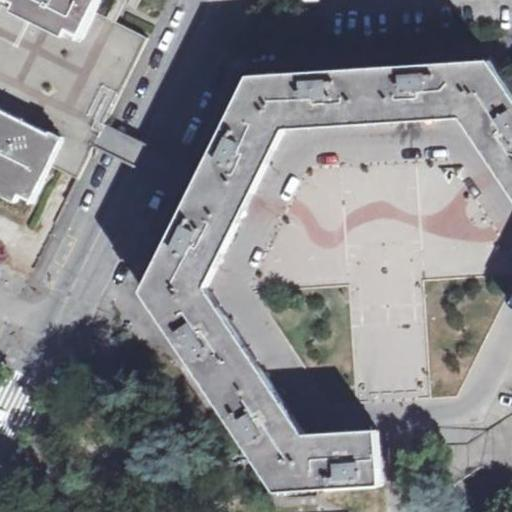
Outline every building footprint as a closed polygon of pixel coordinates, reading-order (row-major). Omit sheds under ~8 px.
[(116,23),(97,14),(88,34),(75,28),(71,35),(58,28),(61,21),(49,15),(38,9),(34,17),(18,10),(22,1),(19,0),(0,0),(0,104),(27,118),(67,138),(53,167),(78,180),(97,147),(100,141),(107,127),(150,41),(116,23)] [(19,0),(22,1),(18,10),(34,17),(38,9),(49,15),(61,21),(58,28),(71,35),(75,28),(88,34),(97,14),(104,0),(19,0)] [(511,86),(494,60),(253,76),(204,175),(195,195),(147,290),(258,456),(283,492),(332,489),(385,485),(381,424),(312,429),(309,423),(216,284),(248,221),(253,210),(257,201),(291,133),(464,121),(496,170),(511,194),(511,86)] [(0,189),(20,199),(24,193),(37,199),(53,167),(67,138),(27,118),(0,104),(0,189)] [(511,415),(491,430),(423,425),(423,451),(443,461),(432,467),(447,494),(457,469),(511,464),(511,415)]
